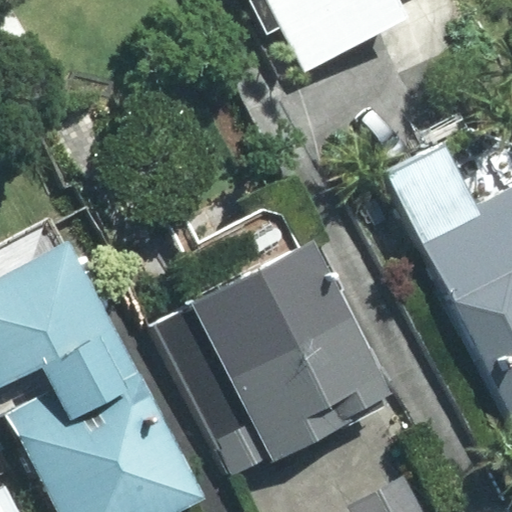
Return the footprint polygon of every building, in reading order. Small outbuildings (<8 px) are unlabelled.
[(262,0),(304,71),(404,13),(396,0),(262,0)] [(439,140),(380,169),(511,431),(511,180),(470,201),(439,140)] [(387,391),(304,235),(148,318),(232,473),(387,391)] [(53,511),(167,511),(200,495),(63,236),(0,268),(0,381),(32,364),(64,425),(20,448),(53,511)] [(0,486),(0,511),(18,511),(4,485),(0,486)]
